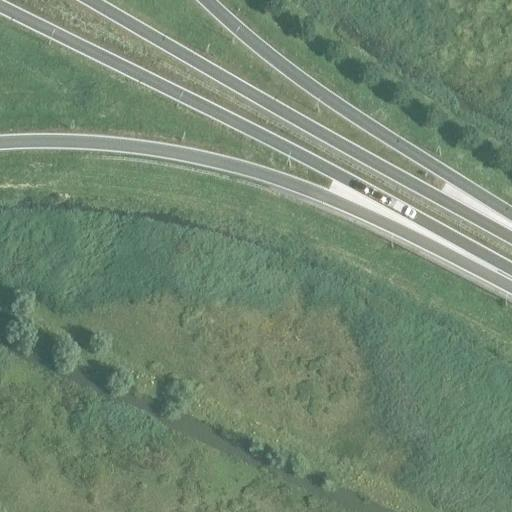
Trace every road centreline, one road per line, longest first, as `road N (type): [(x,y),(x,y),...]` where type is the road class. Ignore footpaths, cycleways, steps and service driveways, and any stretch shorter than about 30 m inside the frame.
road 1 (trunk): [(0,3),(511,272)]
road 2 (trunk): [(0,147),(165,149),(278,177),(392,221),(511,281)]
road 3 (trunk): [(511,234),(80,0)]
road 4 (trunk): [(511,215),(285,71),(210,0)]
